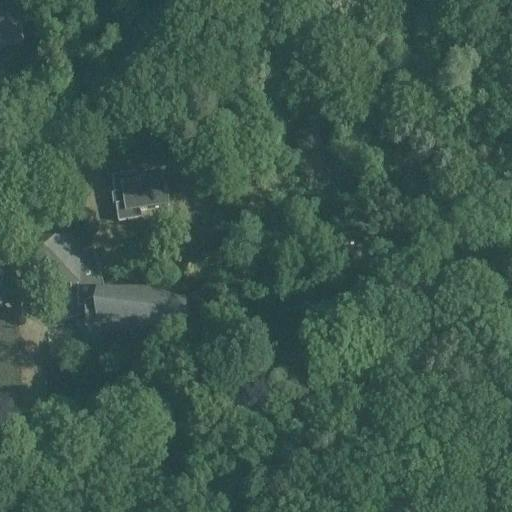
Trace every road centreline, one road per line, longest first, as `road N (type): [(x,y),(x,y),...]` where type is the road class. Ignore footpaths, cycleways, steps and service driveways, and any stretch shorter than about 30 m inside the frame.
road 1 (track): [(0,462),(23,471),(87,460),(215,392),(347,345),(419,326),(511,317)]
road 2 (track): [(179,0),(138,94),(113,116),(0,171)]
